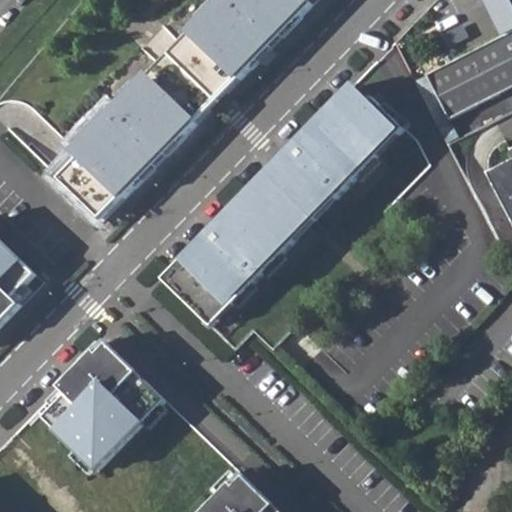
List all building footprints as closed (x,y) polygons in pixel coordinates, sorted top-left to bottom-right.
[(61,180),(104,222),(311,9),(304,2),(306,0),(228,0),(224,5),(222,3),(190,35),(193,37),(181,49),(188,56),(169,76),(162,69),(150,81),(148,79),(117,111),(119,113),(110,123),(107,121),(76,153),(82,159),(61,180)] [(306,0),(304,2),(311,9),(319,0),(306,0)] [(511,0),(479,0),(500,41),(511,34),(511,0)] [(511,34),(500,41),(427,78),(449,121),(511,89),(511,34)] [(190,35),(148,79),(150,81),(162,69),(169,76),(188,56),(181,49),(193,37),(190,35)] [(369,106),(352,89),(275,168),(283,175),(269,189),(261,182),(165,281),(216,330),(237,309),(242,314),(305,250),(299,245),(340,203),(345,208),(387,165),(381,160),(408,133),(374,100),(369,106)] [(117,111),(107,121),(110,123),(119,113),(117,111)] [(381,160),(387,165),(413,138),(408,133),(381,160)] [(511,162),(485,175),(511,229),(511,162)] [(275,168),(261,182),(269,189),(283,175),(275,168)] [(340,203),(299,245),(305,250),(345,208),(340,203)] [(15,299),(37,276),(0,239),(0,329),(23,306),(15,299)] [(37,276),(15,299),(23,306),(45,283),(37,276)] [(237,309),(216,330),(221,336),(242,314),(237,309)] [(106,342),(61,388),(69,396),(47,420),(101,472),(168,402),(106,342)] [(280,511),(243,475),(207,511),(280,511)]
